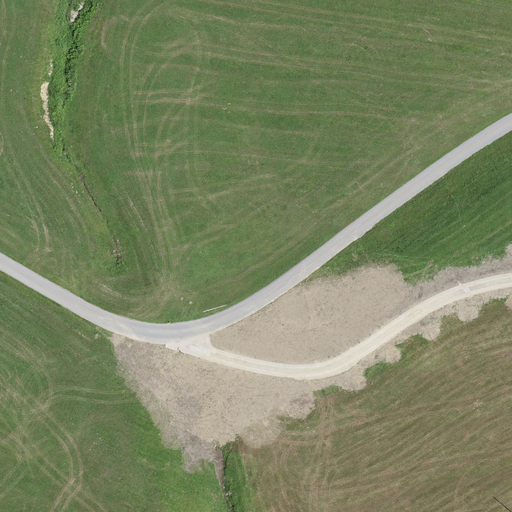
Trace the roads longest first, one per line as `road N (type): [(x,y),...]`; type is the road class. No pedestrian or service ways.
road 1 (track): [(511,124),(240,310),(168,337)]
road 2 (track): [(168,337),(280,371),(328,369),(443,296),(511,278)]
road 3 (track): [(168,337),(113,324),(0,264)]
